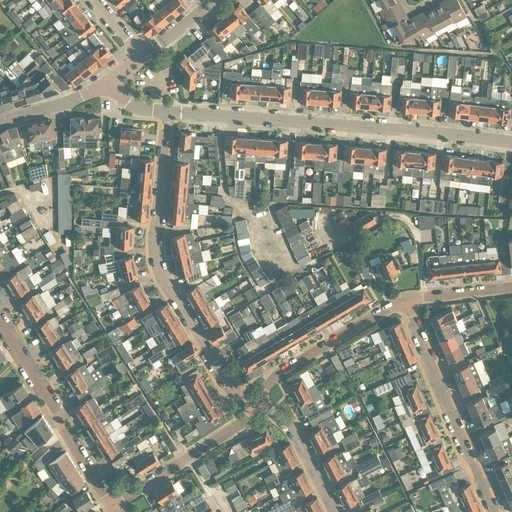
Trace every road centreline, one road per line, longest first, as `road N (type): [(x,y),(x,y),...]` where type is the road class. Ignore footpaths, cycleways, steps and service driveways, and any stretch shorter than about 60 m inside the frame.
road 1 (residential): [(511,142),(167,111)]
road 2 (residential): [(167,111),(154,234),(158,270),(224,382),(256,403)]
road 3 (residential): [(403,301),(494,511)]
road 4 (residential): [(109,507),(0,325)]
road 5 (residential): [(256,403),(283,369),(403,301)]
road 6 (residential): [(109,507),(240,422),(256,403)]
road 7 (residential): [(337,511),(289,422),(256,403)]
